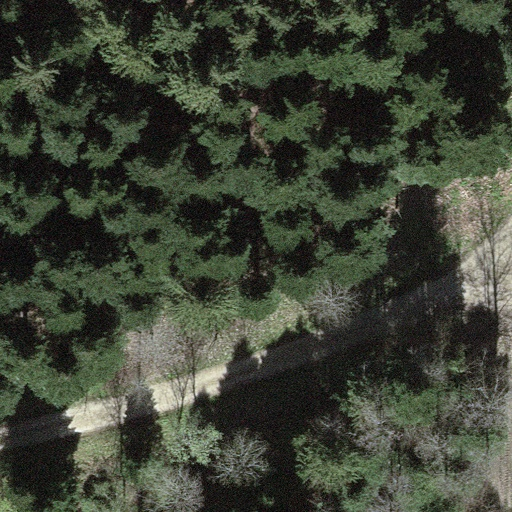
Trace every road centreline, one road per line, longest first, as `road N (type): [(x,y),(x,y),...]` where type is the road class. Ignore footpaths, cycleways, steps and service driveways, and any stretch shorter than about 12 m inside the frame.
road 1 (track): [(0,420),(165,387),(461,299)]
road 2 (track): [(461,299),(506,379),(511,465)]
